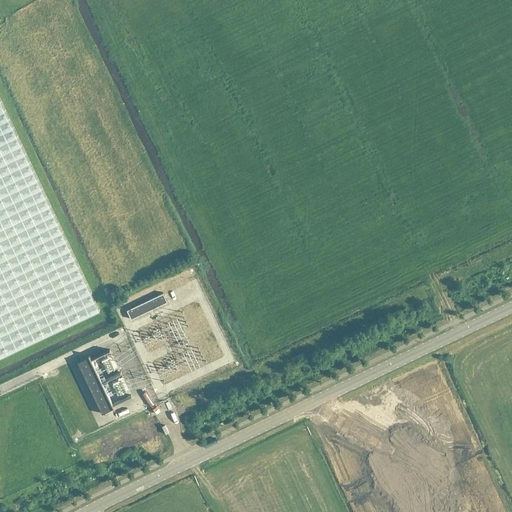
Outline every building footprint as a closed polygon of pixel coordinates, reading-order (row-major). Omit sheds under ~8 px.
[(0,358),(99,311),(0,101),(0,358)] [(126,310),(130,319),(167,302),(163,293),(126,310)] [(217,338),(201,339),(202,358),(218,357),(217,338)] [(88,352),(92,360),(110,351),(106,343),(88,352)] [(102,382),(91,359),(89,355),(88,355),(88,356),(77,361),(102,414),(102,413),(113,408),(113,409),(114,408),(112,404),(102,382)] [(99,375),(102,382),(119,373),(115,367),(99,375)] [(123,398),(131,394),(128,389),(110,398),(114,407),(124,401),(123,398)]
